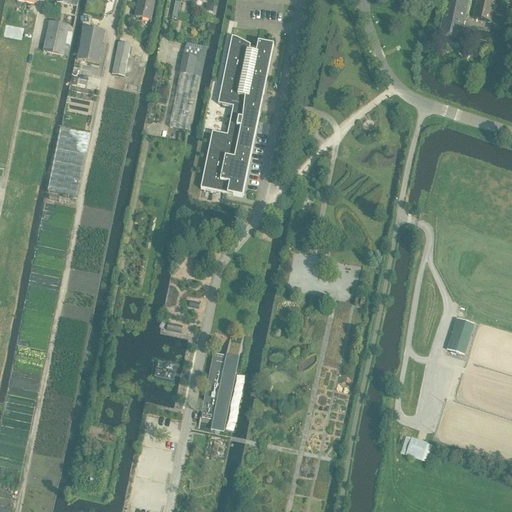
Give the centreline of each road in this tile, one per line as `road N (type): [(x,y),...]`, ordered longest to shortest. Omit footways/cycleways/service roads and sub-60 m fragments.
road 1 (unclassified): [(338,511),(425,105)]
road 2 (track): [(287,511),(334,302)]
road 3 (track): [(316,256),(337,135),(325,115),(281,106)]
road 4 (track): [(397,88),(262,203)]
road 5 (tertiary): [(425,105),(389,76),(360,0)]
